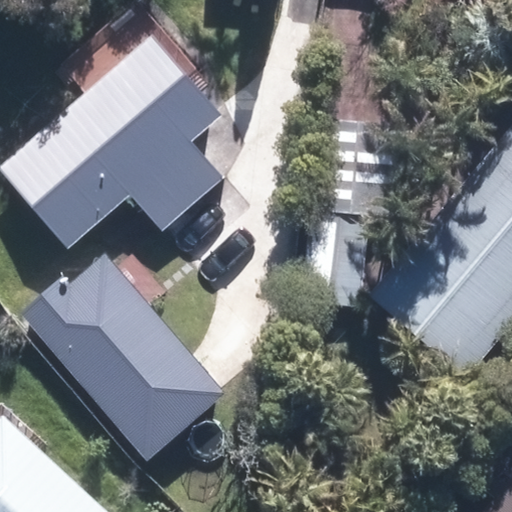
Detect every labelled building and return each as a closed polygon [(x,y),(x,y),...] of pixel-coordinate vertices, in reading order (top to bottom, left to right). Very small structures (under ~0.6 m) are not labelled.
[(162,233),(226,178),(195,142),(222,119),(151,38),(0,167),(0,174),(68,253),(132,198),(162,233)] [(390,223),(399,128),(327,121),(318,215),(372,221),(390,223)] [(511,129),(370,298),(470,382),(511,332),(511,129)] [(318,215),(312,215),(304,302),(364,308),(372,221),(318,215)] [(19,314),(147,461),(225,393),(207,372),(105,256),(71,285),(63,276),(19,314)] [(109,511),(1,416),(0,416),(0,511),(109,511)] [(511,511),(511,478),(482,511),(511,511)]
